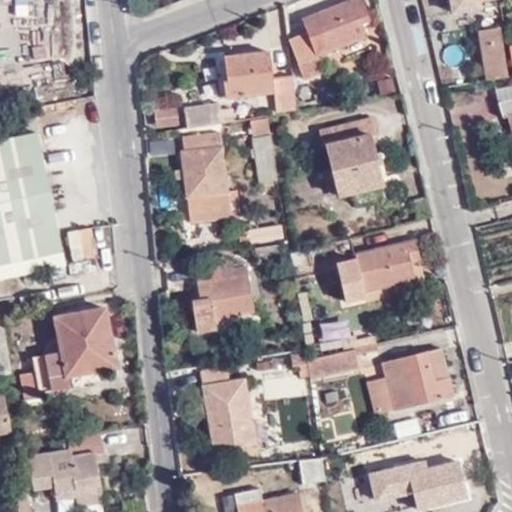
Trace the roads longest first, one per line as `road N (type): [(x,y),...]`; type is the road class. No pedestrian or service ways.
road 1 (residential): [(511,460),(399,0)]
road 2 (residential): [(175,511),(132,40)]
